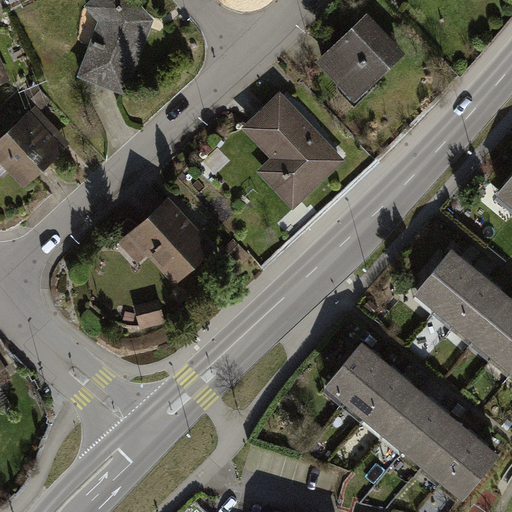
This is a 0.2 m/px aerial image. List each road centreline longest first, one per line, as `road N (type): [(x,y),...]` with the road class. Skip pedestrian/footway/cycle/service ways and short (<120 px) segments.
road 1 (tertiary): [(144,436),(382,205),(511,64)]
road 2 (residential): [(246,53),(0,285)]
road 3 (residential): [(0,291),(144,436)]
